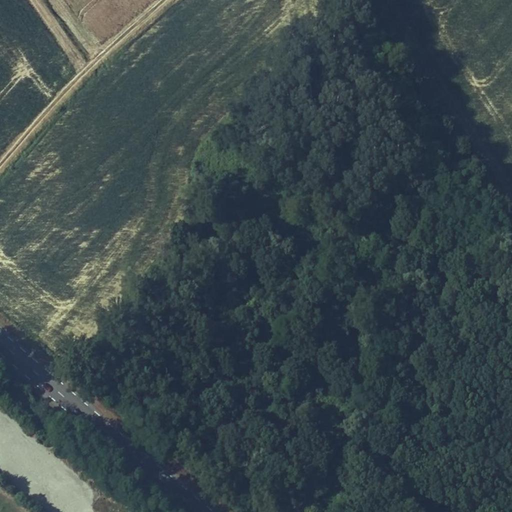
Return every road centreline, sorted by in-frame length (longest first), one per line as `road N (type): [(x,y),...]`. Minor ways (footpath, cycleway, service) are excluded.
road 1 (primary): [(208,511),(0,336)]
road 2 (track): [(0,167),(173,0)]
